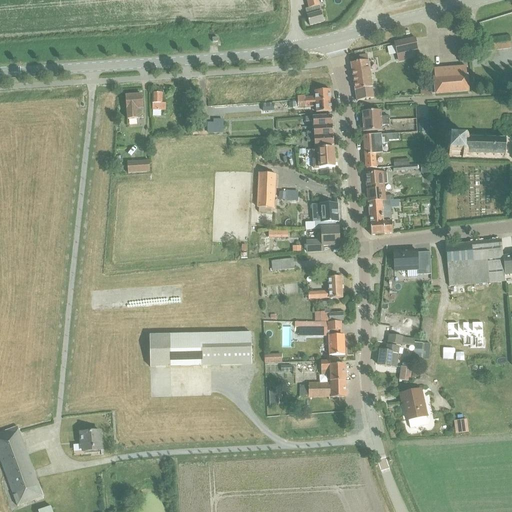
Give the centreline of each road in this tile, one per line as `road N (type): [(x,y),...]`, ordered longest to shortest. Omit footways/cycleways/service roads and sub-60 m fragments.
road 1 (secondary): [(298,46),(0,74)]
road 2 (tertiary): [(401,511),(368,397),(362,247)]
road 3 (tertiary): [(362,247),(333,38)]
road 4 (residential): [(362,247),(511,226)]
road 5 (secondary): [(333,38),(477,0)]
